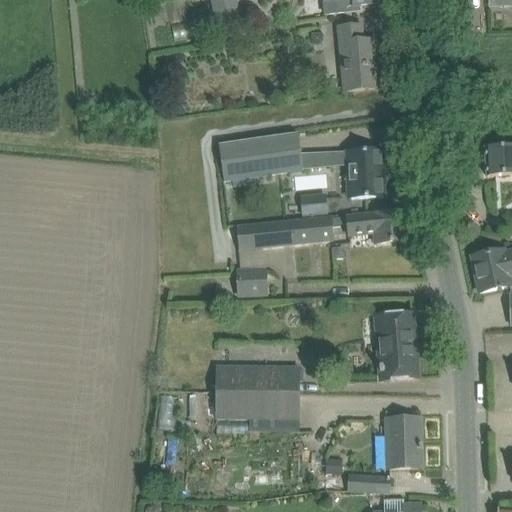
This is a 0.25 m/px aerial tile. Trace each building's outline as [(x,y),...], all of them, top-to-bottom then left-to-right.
[(235,0),(222,0),(210,2),(216,35),(241,30),(235,0)] [(324,0),(326,16),(354,13),(353,8),(381,5),(380,0),(324,0)] [(339,38),(343,94),(376,91),(373,59),(377,59),(376,43),(363,44),(361,28),(338,30),(339,38)] [(322,35),(311,35),(311,47),(318,47),(322,42),(322,35)] [(218,147),(224,184),(233,182),(257,179),(302,172),(297,136),(218,147)] [(511,149),(485,151),(487,179),(511,177),(511,149)] [(347,154),(349,201),(384,199),(382,152),(347,154)] [(258,186),(257,179),(233,182),(234,189),(258,186)] [(307,197),(336,196),(335,180),(306,181),(307,197)] [(303,202),(302,201),(302,216),(318,215),(317,200),(303,202)] [(407,243),(403,213),(348,219),(350,238),(374,235),(376,247),(407,243)] [(265,297),(263,251),(333,244),(330,218),(236,228),(241,274),(237,274),(237,299),(265,297)] [(343,251),(333,251),(334,261),(343,261),(343,251)] [(472,260),(480,295),(511,288),(510,279),(511,278),(511,254),(505,256),(504,253),(472,260)] [(377,319),(382,383),(414,380),(411,350),(415,349),(412,316),(377,319)] [(217,397),(301,398),(301,368),(217,368),(217,397)] [(301,419),(301,398),(217,397),(201,397),(201,419),(249,419),(249,434),(301,434),(301,419)] [(388,421),(390,472),(422,471),(421,420),(388,421)] [(351,475),(350,455),(330,455),(330,476),(351,475)] [(325,477),(325,491),(349,491),(349,478),(325,477)] [(391,498),(393,481),(351,478),(350,495),(391,498)] [(420,511),(421,507),(403,507),(403,502),(384,502),(384,511),(420,511)]
